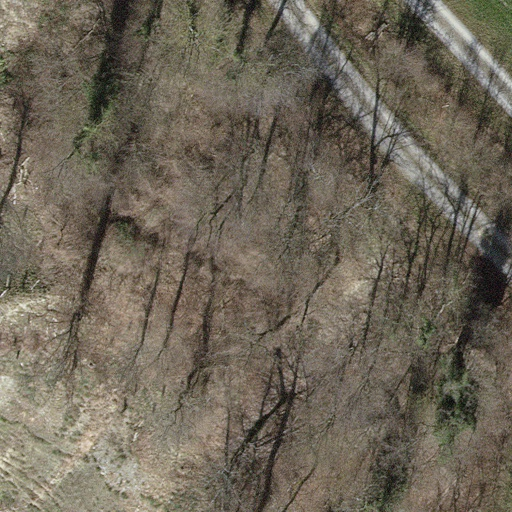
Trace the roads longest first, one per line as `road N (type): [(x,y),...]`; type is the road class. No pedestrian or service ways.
road 1 (track): [(287,0),(359,101),(511,261)]
road 2 (track): [(422,0),(511,96)]
